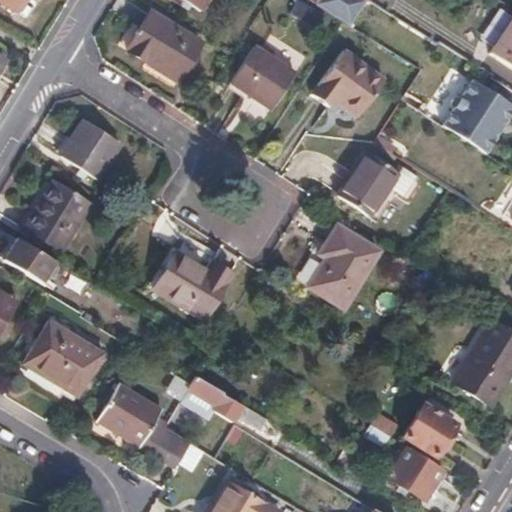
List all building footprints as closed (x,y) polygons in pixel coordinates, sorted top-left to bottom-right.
[(0,0),(0,7),(13,16),(23,0),(0,0)] [(179,0),(199,12),(207,0),(179,0)] [(347,29),(365,0),(317,0),(315,4),(313,7),(340,24),(347,29)] [(297,3),(291,13),(303,21),(309,11),(297,3)] [(148,14),(127,50),(179,81),(200,44),(148,14)] [(511,19),(489,55),(511,69),(511,19)] [(252,48),(228,85),(270,112),(293,76),(252,48)] [(311,96),(327,109),(334,100),(356,116),(382,82),(343,53),(311,96)] [(441,127),(484,154),(495,138),(493,136),(500,125),(503,126),(511,111),(511,108),(470,81),(441,127)] [(81,123),(57,158),(93,182),(116,146),(81,123)] [(337,197),(370,219),(398,174),(364,153),(337,197)] [(50,187),(23,230),(57,251),(84,207),(50,187)] [(326,261),(308,289),(341,310),(377,252),(338,228),(322,252),(319,257),(326,261)] [(51,263),(16,241),(4,260),(39,282),(51,263)] [(294,280),(308,289),(326,261),(319,257),(322,252),(315,247),(294,280)] [(203,277),(171,257),(149,293),(200,324),(229,277),(210,265),(203,277)] [(94,290),(63,270),(57,280),(107,311),(113,302),(94,290)] [(0,295),(0,329),(15,305),(0,295)] [(64,295),(59,303),(80,317),(82,315),(105,330),(109,323),(64,295)] [(511,335),(488,320),(467,354),(470,356),(453,385),(489,407),(511,370),(511,335)] [(45,323),(20,365),(75,397),(99,356),(45,323)] [(230,425),(241,408),(192,379),(190,383),(188,386),(185,391),(211,407),(208,412),(230,425)] [(173,471),(189,445),(162,429),(163,427),(154,421),(158,413),(115,387),(93,423),(173,471)] [(420,409),(401,439),(431,458),(450,427),(420,409)] [(369,427),(387,438),(395,426),(376,415),(369,427)] [(387,438),(369,427),(362,438),(380,450),(387,438)] [(287,451),(294,440),(274,428),(267,439),(287,451)] [(441,472),(405,449),(386,480),(422,502),(441,472)] [(272,511),(227,484),(210,511),(272,511)]
